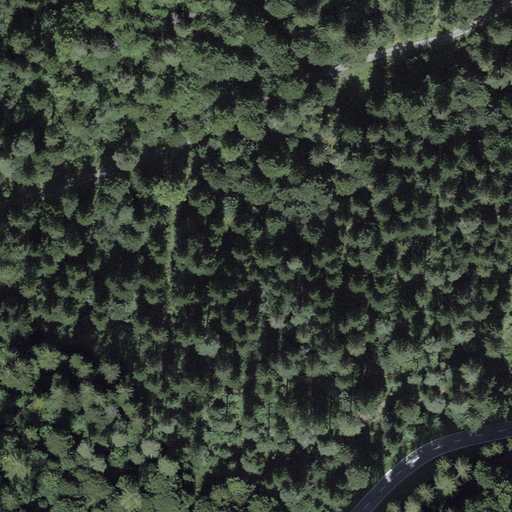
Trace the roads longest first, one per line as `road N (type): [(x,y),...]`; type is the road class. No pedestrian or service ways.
road 1 (track): [(511,3),(441,39),(364,57),(203,133),(0,208)]
road 2 (tertiary): [(511,428),(428,451),(361,511)]
